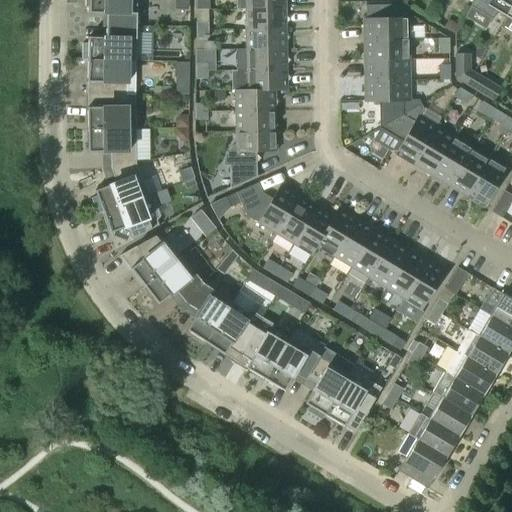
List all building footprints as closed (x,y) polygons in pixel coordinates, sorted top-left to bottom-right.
[(136,0),(84,0),(85,8),(89,8),(88,14),(111,14),(111,26),(136,27),(136,0)] [(236,0),(236,9),(245,9),(285,8),(284,0),(236,0)] [(511,0),(473,0),(470,7),(483,14),(491,19),(498,12),(505,17),(511,5),(511,0)] [(366,19),(363,19),(363,40),(408,39),(408,18),(405,18),(405,12),(393,5),(365,5),(366,19)] [(285,8),(245,9),(245,30),(285,29),(285,8)] [(454,34),(459,26),(447,19),(442,27),(454,34)] [(208,22),(196,22),(196,31),(209,30),(208,22)] [(135,62),(136,27),(111,26),(110,38),(88,37),(88,44),(82,44),(81,60),(87,60),(127,61),(127,62),(135,62)] [(285,29),(245,30),(246,50),(286,49),(285,29)] [(209,30),(196,31),(196,38),(209,38),(209,30)] [(408,39),(363,40),(364,61),(408,60),(408,39)] [(448,39),(439,39),(439,53),(449,53),(448,39)] [(286,49),(246,50),(234,50),(234,71),(286,70),(286,49)] [(472,74),(469,72),(469,54),(455,54),(455,58),(455,79),(465,85),(472,74)] [(88,61),(87,95),(135,95),(135,62),(127,62),(127,61),(87,60),(87,61),(88,61)] [(408,60),(364,61),(364,81),(409,80),(408,60)] [(208,63),(195,63),(195,71),(208,71),(208,63)] [(449,65),(439,66),(439,80),(449,80),(449,65)] [(286,70),(234,71),(234,91),(274,90),(274,91),(286,91),(286,70)] [(208,71),(195,71),(196,79),(208,79),(208,71)] [(472,74),(465,85),(493,102),(500,90),(472,74)] [(409,80),(364,81),(365,102),(379,102),(379,127),(380,128),(420,105),(418,100),(409,100),(409,80)] [(189,95),(189,83),(175,83),(175,95),(189,95)] [(459,88),(454,97),(466,104),(471,96),(459,88)] [(274,90),(234,91),(235,111),(275,111),(274,91),(274,90)] [(224,102),(224,92),(214,92),(214,102),(224,102)] [(135,95),(87,95),(87,129),(87,130),(127,129),(135,129),(135,95)] [(482,102),(477,111),(489,118),(494,109),(482,102)] [(207,103),(195,104),(195,112),(207,112),(207,103)] [(420,105),(380,128),(380,129),(402,142),(395,154),(413,165),(436,127),(418,116),(423,109),(420,105)] [(494,109),(489,118),(501,125),(506,117),(494,109)] [(275,111),(235,111),(235,132),(275,131),(275,111)] [(207,112),(195,112),(195,120),(208,120),(207,112)] [(176,128),(188,128),(188,116),(182,116),(176,122),(176,128)] [(436,127),(413,165),(430,175),(453,137),(436,127)] [(188,129),(188,128),(176,128),(176,135),(182,140),(188,140),(188,136),(188,129)] [(127,129),(87,130),(87,153),(110,152),(110,168),(136,163),(135,129),(127,129)] [(147,161),(160,161),(159,130),(146,131),(147,161)] [(224,160),(223,165),(229,165),(229,187),(229,189),(257,177),(256,176),(256,152),(276,152),(275,131),(235,132),(235,144),(231,147),(228,150),(225,156),(224,160)] [(453,137),(430,175),(448,186),(471,148),(453,137)] [(471,148),(448,186),(465,196),(488,158),(471,148)] [(188,181),(204,174),(196,156),(181,163),(188,181)] [(155,184),(184,177),(178,157),(150,164),(155,184)] [(488,158),(465,196),(483,207),(506,169),(488,158)] [(116,183),(94,191),(102,212),(140,198),(140,199),(148,196),(136,163),(110,168),(116,183)] [(186,189),(196,186),(193,179),(183,183),(186,189)] [(258,183),(225,197),(229,208),(241,203),(262,193),(258,183)] [(241,203),(247,217),(276,234),(299,195),(281,184),(272,199),(262,193),(241,203)] [(189,213),(184,189),(163,194),(168,217),(189,213)] [(511,195),(504,191),(491,212),(501,218),(511,200),(511,195)] [(299,195),(276,234),(293,244),(316,206),(299,195)] [(140,198),(102,212),(102,213),(103,213),(116,248),(116,249),(158,225),(157,221),(160,218),(153,201),(149,200),(148,196),(140,199),(140,198)] [(193,251),(225,223),(210,206),(178,234),(193,251)] [(316,206),(293,244),(311,255),(316,246),(334,216),(333,216),(316,206)] [(316,246),(333,257),(356,218),(338,207),(333,216),(334,216),(316,246)] [(356,218),(333,257),(351,267),(374,229),(356,218)] [(374,229),(351,267),(368,278),(391,239),(374,229)] [(155,236),(120,256),(144,286),(143,286),(144,287),(175,262),(175,261),(155,236)] [(391,239),(368,278),(386,288),(409,250),(391,239)] [(409,250),(386,288),(403,299),(426,260),(409,250)] [(232,252),(218,270),(225,275),(238,258),(232,252)] [(175,262),(144,287),(158,304),(176,290),(185,303),(203,284),(181,256),(175,261),(175,262)] [(267,260),(262,268),(274,276),(279,267),(267,260)] [(426,260),(403,299),(421,309),(444,271),(426,260)] [(279,267),(274,276),(286,283),(291,274),(279,267)] [(457,267),(445,289),(455,295),(467,274),(457,267)] [(271,281),(265,291),(275,297),(281,287),(271,281)] [(302,281),(297,289),(309,297),(314,288),(302,281)] [(203,284),(185,303),(199,311),(186,330),(205,342),(227,309),(228,310),(232,303),(203,284)] [(290,292),(281,287),(275,297),(284,303),(290,292)] [(314,288),(309,297),(321,304),(326,295),(314,288)] [(511,299),(502,294),(490,315),(511,328),(511,299)] [(438,299),(432,309),(441,314),(447,304),(438,299)] [(337,302),(332,310),(344,317),(349,309),(337,302)] [(227,309),(205,342),(206,343),(235,361),(262,318),(251,311),(248,314),(232,303),(228,310),(227,309)] [(349,309),(344,317),(356,325),(361,316),(349,309)] [(432,309),(425,319),(434,325),(441,314),(432,309)] [(511,328),(490,315),(477,336),(508,354),(511,346),(511,328)] [(262,318),(235,361),(264,379),(265,380),(285,345),(284,345),(288,338),(272,328),(274,325),(262,318)] [(372,323),(367,331),(379,338),(384,330),(372,323)] [(384,330),(379,338),(391,345),(396,337),(384,330)] [(468,330),(456,351),(495,375),(508,354),(477,336),(468,330)] [(285,345),(265,380),(284,391),(295,372),(306,378),(319,356),(309,350),(288,338),(284,345),(285,345)] [(418,342),(412,352),(421,357),(427,348),(418,342)] [(456,351),(444,372),(483,395),(495,375),(456,351)] [(412,352),(406,363),(415,368),(421,357),(412,352)] [(394,354),(388,365),(395,369),(401,359),(394,354)] [(316,384),(304,403),(324,415),(344,380),(345,381),(349,374),(319,356),(306,378),(316,384)] [(432,393),(440,398),(471,416),(483,395),(444,372),(432,393)] [(344,380),(324,415),(354,433),(381,388),(367,380),(365,383),(349,374),(345,381),(344,380)] [(393,384),(388,393),(397,399),(402,389),(393,384)] [(388,393),(381,404),(390,410),(397,399),(388,393)] [(440,398),(428,418),(459,437),(471,416),(440,398)] [(419,413),(407,434),(446,457),(459,437),(428,418),(419,413)] [(407,434),(396,452),(405,457),(397,471),(428,489),(446,457),(407,434)]
